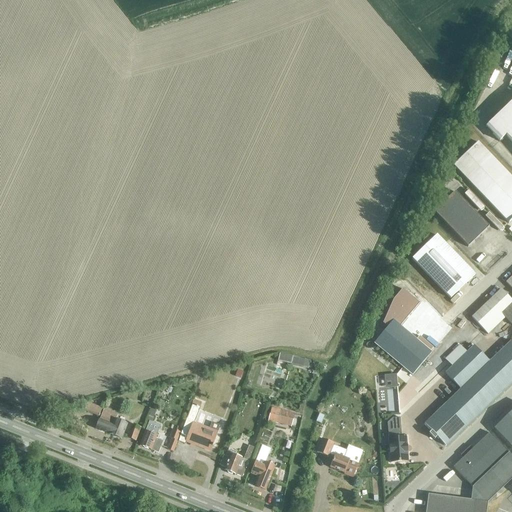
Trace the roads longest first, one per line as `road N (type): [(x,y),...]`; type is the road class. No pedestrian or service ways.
road 1 (secondary): [(226,511),(0,421)]
road 2 (unclassified): [(396,511),(511,394)]
